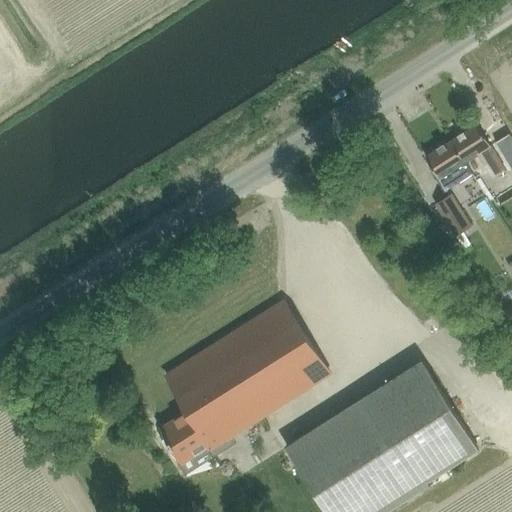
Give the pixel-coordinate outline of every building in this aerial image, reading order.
[(465,162),(481,152),(488,163),(496,174),(505,169),(477,124),(451,141),(465,162)] [(472,174),(465,162),(451,141),(425,157),(434,171),(432,173),(444,192),(472,174)] [(511,151),(503,157),(511,170),(511,151)] [(455,235),(470,225),(451,195),(436,204),(455,235)] [(208,448),(331,374),(287,300),(167,372),(189,408),(159,426),(179,459),(206,444),(208,448)] [(482,335),(487,332),(482,323),(477,326),(482,335)] [(425,367),(287,449),(324,511),(380,511),(437,478),(441,484),(447,480),(443,474),(477,454),(425,367)]
